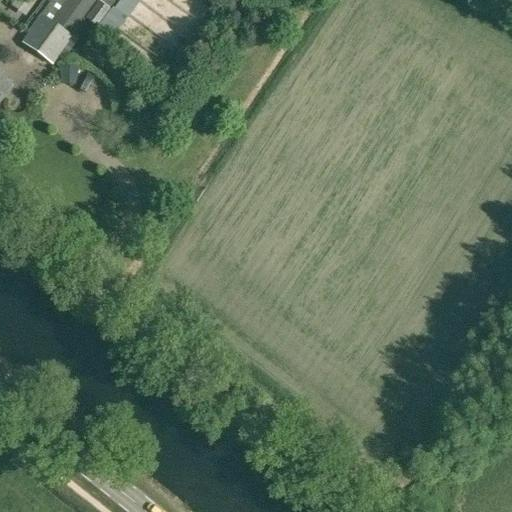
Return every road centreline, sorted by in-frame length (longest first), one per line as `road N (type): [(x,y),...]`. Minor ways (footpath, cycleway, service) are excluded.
road 1 (unclassified): [(352,511),(0,223)]
road 2 (secondary): [(145,511),(0,396)]
